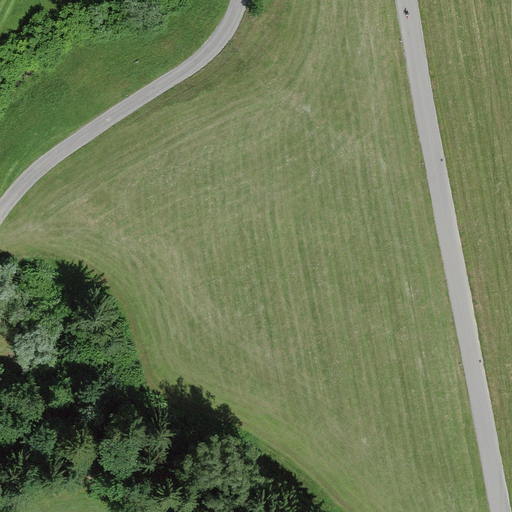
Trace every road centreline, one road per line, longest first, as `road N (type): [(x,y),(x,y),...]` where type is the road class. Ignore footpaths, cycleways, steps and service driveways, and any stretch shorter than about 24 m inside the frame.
road 1 (residential): [(408,0),(503,511)]
road 2 (unclassified): [(0,229),(46,166),(200,63),(244,0)]
